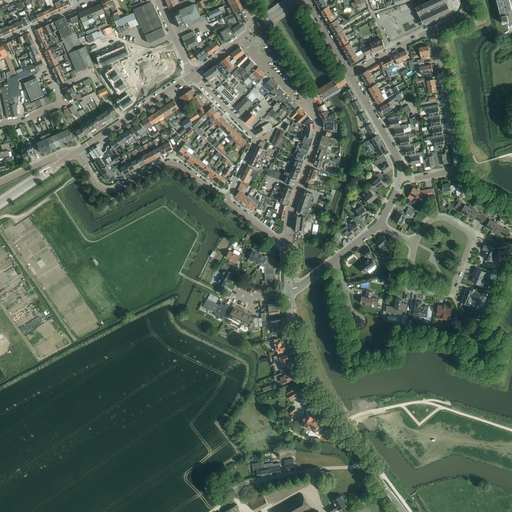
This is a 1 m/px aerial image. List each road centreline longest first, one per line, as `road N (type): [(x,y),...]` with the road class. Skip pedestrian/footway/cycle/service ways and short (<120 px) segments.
road 1 (residential): [(400,177),(458,164),(433,28)]
road 2 (secondary): [(288,291),(309,385),(366,461)]
road 3 (secondary): [(74,153),(108,191),(173,163),(225,199)]
road 4 (residential): [(414,242),(435,216),(473,234),(449,290),(417,288),(409,274)]
road 5 (secondary): [(287,243),(319,128),(296,82)]
road 6 (unclassified): [(226,502),(249,481),(366,461)]
road 7 (residential): [(0,123),(60,99),(30,27)]
road 8 (secondary): [(74,153),(191,74)]
